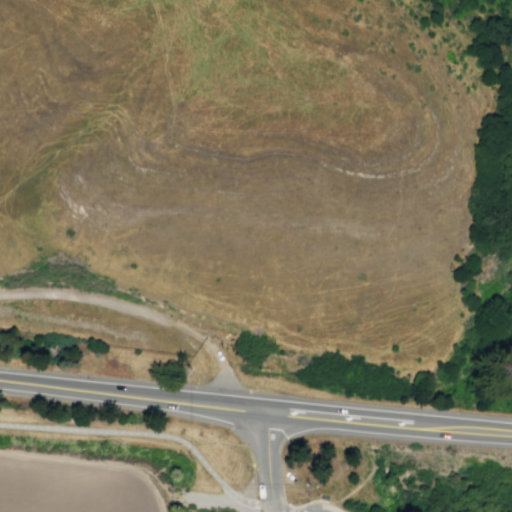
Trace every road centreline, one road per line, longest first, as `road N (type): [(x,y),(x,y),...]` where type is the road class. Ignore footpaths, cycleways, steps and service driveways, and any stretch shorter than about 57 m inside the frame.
road 1 (track): [(198,337),(108,299),(0,295)]
road 2 (trunk): [(454,426),(262,408)]
road 3 (track): [(0,456),(142,471),(163,511)]
road 4 (trunk): [(262,408),(90,394)]
